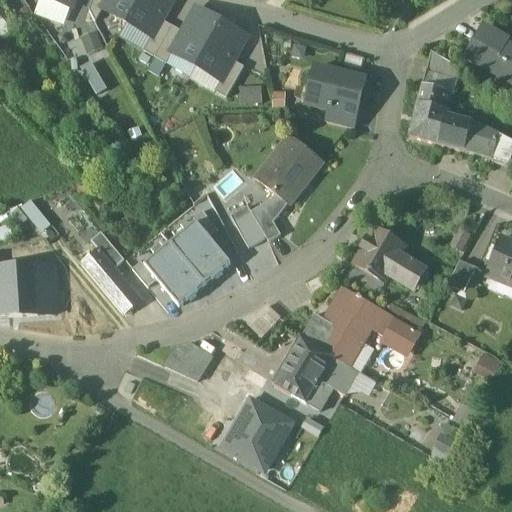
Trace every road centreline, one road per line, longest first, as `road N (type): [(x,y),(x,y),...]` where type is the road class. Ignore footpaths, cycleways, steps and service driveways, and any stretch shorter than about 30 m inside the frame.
road 1 (residential): [(395,157),(312,266),(164,338),(79,352)]
road 2 (residential): [(79,352),(89,385),(303,511)]
road 3 (residential): [(395,51),(260,19),(225,0)]
road 4 (residential): [(511,205),(395,157)]
